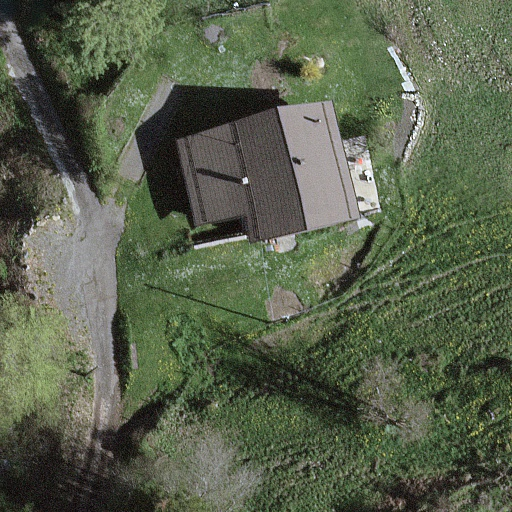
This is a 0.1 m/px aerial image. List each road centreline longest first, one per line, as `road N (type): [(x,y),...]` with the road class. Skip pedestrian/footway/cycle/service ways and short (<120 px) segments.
road 1 (unclassified): [(60,511),(101,362),(83,231)]
road 2 (track): [(83,231),(0,22)]
